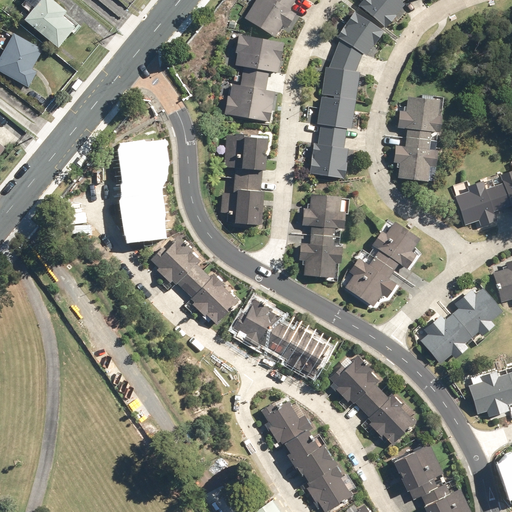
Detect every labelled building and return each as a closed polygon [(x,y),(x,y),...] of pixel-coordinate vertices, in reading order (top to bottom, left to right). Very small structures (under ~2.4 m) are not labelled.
[(39,0),(22,20),(57,48),(74,28),(62,18),(66,13),(51,0),(39,0)] [(294,2),(290,0),(257,0),(245,19),(274,37),(281,26),(287,29),(296,15),(289,10),(294,2)] [(402,0),(363,0),(359,6),(385,27),(403,5),(400,2),(402,0)] [(366,56),(382,32),(354,13),(338,37),(341,40),(336,53),(358,62),(361,53),(366,56)] [(0,57),(0,72),(27,88),(36,72),(31,70),(42,50),(13,34),(0,57)] [(244,68),(242,77),(268,82),(269,72),(278,74),(283,43),(239,35),(236,53),(238,53),(236,67),(244,68)] [(354,73),(358,62),(336,53),(329,69),(326,69),(323,94),(334,96),(334,98),(354,101),(358,74),(354,73)] [(268,82),(242,77),(241,86),(233,84),(231,96),(228,96),(225,114),(270,122),(275,92),(266,91),(268,82)] [(71,87),(75,91),(82,82),(78,79),(71,87)] [(406,137),(430,141),(431,132),(440,133),(443,116),(438,116),(440,101),(408,97),(406,112),(400,111),(397,128),(407,129),(406,137)] [(354,101),(334,98),(334,100),(322,98),(319,124),(322,125),(320,135),(344,138),(345,128),(350,129),(354,101)] [(342,149),(344,138),(320,135),(319,145),(315,145),(311,173),(343,178),(347,150),(342,149)] [(264,172),(267,140),(226,136),(223,168),(236,169),(235,178),(261,180),(262,171),(264,172)] [(429,150),(430,141),(406,137),(405,148),(396,146),(394,163),(400,164),(398,179),(428,182),(430,167),(436,168),(438,152),(429,150)] [(142,191),(153,190),(159,189),(157,179),(161,178),(160,167),(162,167),(160,145),(141,147),(141,145),(123,147),(125,160),(122,160),(124,177),(127,176),(128,182),(130,182),(131,191),(142,190),(142,191)] [(76,163),(80,167),(87,158),(83,155),(76,163)] [(511,171),(500,176),(503,184),(494,187),(502,209),(511,206),(511,209),(511,171)] [(258,226),(261,180),(235,178),(233,195),(222,194),(221,213),(228,214),(228,216),(234,216),(234,224),(258,226)] [(486,189),(483,181),(467,187),(469,192),(455,197),(465,226),(479,221),(481,227),(497,221),(494,212),(502,209),(494,187),(486,189)] [(142,191),(142,190),(131,191),(125,192),(127,203),(125,203),(126,208),(123,209),(125,226),(128,226),(129,239),(163,235),(159,197),(154,197),(153,190),(142,191)] [(312,226),(311,235),(334,237),(335,228),(343,229),(345,212),(340,212),(341,197),(311,194),(310,209),(304,209),(303,225),(312,226)] [(380,250),(375,258),(394,272),(400,264),(407,269),(417,255),(412,251),(419,241),(394,223),(386,234),(382,231),(373,244),(380,250)] [(333,246),(334,237),(311,235),(311,244),(301,243),(300,259),(306,260),(305,275),(335,278),(336,263),(340,264),(342,247),(333,246)] [(194,252),(178,237),(164,251),(162,248),(150,260),(159,269),(157,271),(169,284),(171,281),(176,285),(177,284),(184,291),(203,272),(197,266),(200,262),(192,254),(194,252)] [(394,272),(375,258),(369,266),(360,259),(350,272),(355,276),(347,287),(375,307),(383,295),(388,298),(397,284),(389,279),(394,272)] [(511,261),(507,263),(508,267),(503,269),(504,270),(493,273),(501,303),(511,300),(511,261)] [(210,278),(203,272),(184,291),(191,298),(190,300),(194,304),(192,306),(204,318),(206,316),(216,326),(240,301),(223,286),(224,285),(213,275),(210,278)] [(462,311),(455,318),(470,336),(477,330),(483,337),(496,326),(492,321),(503,312),(483,288),(472,298),(468,293),(455,303),(462,311)] [(282,319),(271,312),(273,310),(254,300),(245,314),(243,313),(232,330),(243,336),(242,338),(258,347),(259,345),(264,347),(264,346),(274,351),(287,327),(279,323),(282,319)] [(463,341),(470,336),(455,318),(447,324),(441,316),(428,326),(434,332),(422,342),(441,365),(453,355),(456,359),(469,348),(463,341)] [(295,331),(287,327),(274,351),(282,356),(281,357),(286,360),(284,363),(300,371),(301,369),(313,375),(329,347),(310,336),(310,335),(297,327),(295,331)] [(373,372),(358,357),(345,369),(342,366),(328,379),(337,388),(335,390),(348,403),(350,401),(354,405),(355,403),(363,411),(382,391),(376,386),(380,382),(371,373),(373,372)] [(507,403),(511,401),(511,384),(510,377),(500,380),(497,371),(482,375),(484,381),(469,385),(477,415),(492,411),(494,416),(510,412),(507,403)] [(388,398),(382,392),(363,411),(370,419),(368,420),(371,423),(369,425),(381,438),(383,436),(393,446),(417,422),(402,407),(403,407),(391,396),(388,398)] [(300,418),(289,402),(274,410),(271,405),(260,411),(270,427),(268,429),(278,444),(280,442),(283,447),(308,433),(312,430),(303,416),(300,418)] [(318,448),(308,433),(283,447),(289,456),(287,457),(301,478),(302,477),(308,485),(336,468),(337,467),(323,445),(318,448)] [(421,497),(437,489),(432,479),(443,474),(431,445),(393,463),(407,493),(408,492),(412,501),(421,497)] [(511,463),(501,467),(510,497),(511,496),(511,463)] [(323,511),(329,511),(353,497),(342,479),(343,478),(336,468),(308,485),(310,488),(307,490),(316,505),(318,503),(323,511)] [(437,489),(421,497),(426,507),(424,508),(425,511),(470,511),(460,490),(450,495),(445,486),(437,489)] [(254,511),(281,511),(273,500),(254,511)] [(0,511),(15,511),(16,511),(11,510),(10,504),(0,503),(0,511)]
